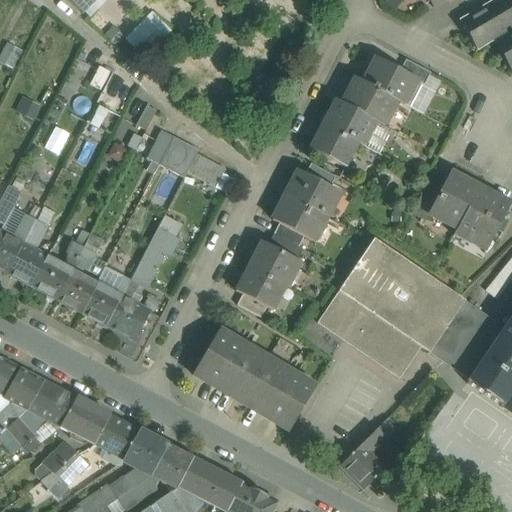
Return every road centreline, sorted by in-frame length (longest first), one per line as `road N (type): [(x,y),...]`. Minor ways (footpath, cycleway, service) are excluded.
road 1 (residential): [(154,398),(351,16)]
road 2 (residential): [(350,511),(154,398)]
road 3 (residential): [(351,16),(481,84),(501,107),(498,127)]
road 4 (residential): [(154,398),(0,320)]
